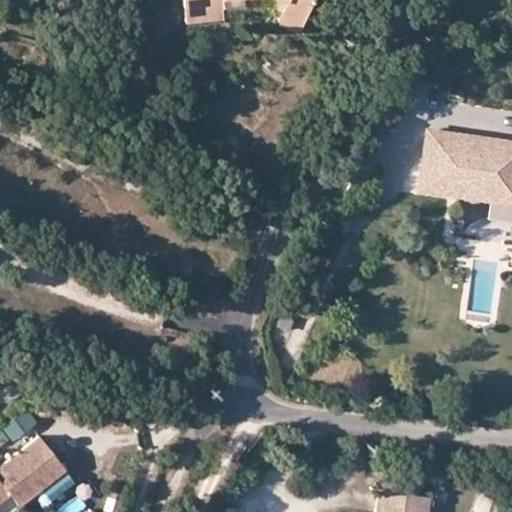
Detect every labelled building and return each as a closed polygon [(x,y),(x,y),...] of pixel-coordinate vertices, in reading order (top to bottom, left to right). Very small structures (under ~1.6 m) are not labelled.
[(221,14),(219,0),(182,0),(184,16),(221,14)] [(287,0),(286,4),(307,13),(312,0),(287,0)] [(284,3),(281,7),(278,15),(301,26),(307,13),(286,4),(284,3)] [(475,135),(428,129),(421,185),(491,193),(488,213),(511,216),(511,140),(496,139),(495,150),(474,148),(475,135)] [(37,433),(0,461),(0,495),(7,491),(16,502),(62,466),(37,433)] [(380,511),(429,511),(432,498),(383,491),(380,511)]
